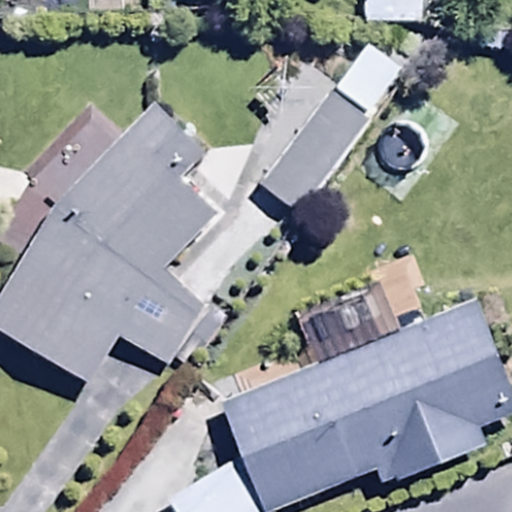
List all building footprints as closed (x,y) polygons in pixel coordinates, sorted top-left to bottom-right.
[(368,0),(369,33),(426,34),(426,0),(368,0)] [(369,56),(341,100),(379,125),(408,81),(369,56)] [(332,105),(262,195),(303,227),(373,137),(332,105)] [(64,214),(0,311),(0,342),(92,399),(122,349),(168,377),(203,320),(166,287),(230,228),(190,186),(208,166),(160,114),(64,214)] [(225,414),(246,469),(171,511),(298,511),(383,481),(390,500),(489,463),(480,436),(511,423),(511,403),(481,319),(396,350),(388,328),(330,350),(338,372),(225,414)]
